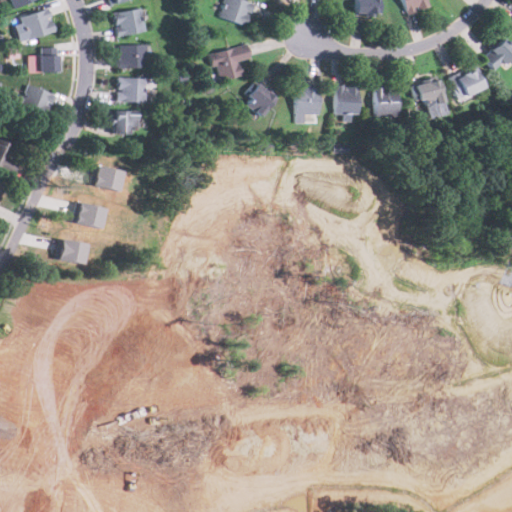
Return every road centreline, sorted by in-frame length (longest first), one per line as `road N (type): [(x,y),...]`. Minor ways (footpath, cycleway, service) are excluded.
road 1 (residential): [(508,511),(481,375),(455,317),(419,287),(387,275),(267,279),(219,305),(201,325),(139,511)]
road 2 (residential): [(501,467),(416,483),(340,484),(0,412)]
road 3 (residential): [(489,0),(464,26),(422,48),(374,54),(307,37)]
road 4 (residential): [(64,148),(87,85),(87,34),(75,0)]
road 5 (residential): [(0,278),(61,154)]
